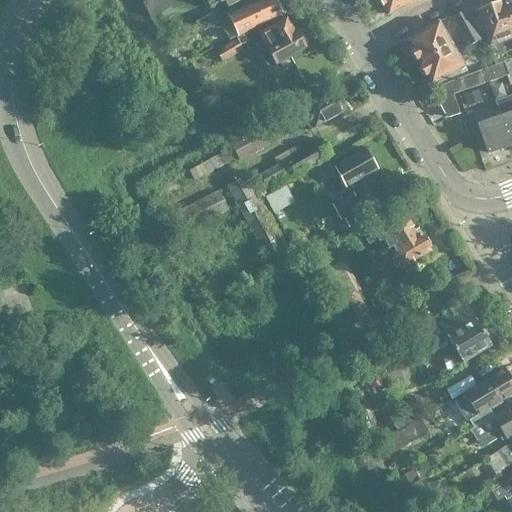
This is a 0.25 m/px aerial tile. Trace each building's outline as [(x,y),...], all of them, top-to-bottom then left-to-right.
[(206,0),(211,8),(225,1),(229,7),(241,0),(206,0)] [(281,14),(283,10),(280,5),(276,4),(274,0),(261,0),(244,9),(237,12),(243,23),(249,20),(254,29),(254,30),(257,28),(282,16),(281,14)] [(415,0),(376,0),(380,5),(384,7),(389,15),(415,0)] [(511,0),(502,4),(511,29),(511,0)] [(511,36),(511,29),(502,4),(479,13),(494,54),(496,58),(500,56),(505,54),(500,41),(511,36)] [(482,39),(465,11),(451,19),(468,47),(482,39)] [(288,60),(306,49),(305,46),(306,42),(303,36),(299,35),(297,32),(295,33),(287,19),(260,32),(257,28),(254,30),(254,29),(237,38),(237,40),(217,52),(223,62),(244,50),(242,46),(245,44),(249,50),(263,42),(267,49),(263,51),(262,56),(268,67),(273,68),(277,66),(280,64),(282,67),(289,62),(288,60)] [(452,44),(439,22),(406,41),(411,50),(410,54),(413,60),(417,61),(419,63),(452,44)] [(470,76),(452,44),(419,63),(420,65),(419,70),(423,76),(427,77),(431,85),(434,89),(470,76)] [(503,63),(500,56),(496,58),(494,54),(491,55),(496,66),(503,63)] [(460,114),(454,95),(508,76),(503,63),(496,66),(470,76),(434,89),(449,118),(460,114)] [(337,84),(298,105),(310,127),(349,106),(337,84)] [(229,137),(265,119),(258,105),(221,123),(229,137)] [(349,106),(310,127),(322,149),(361,128),(349,106)] [(511,145),(501,117),(500,117),(497,107),(488,110),(492,120),(478,125),(488,153),(511,145)] [(511,144),(511,113),(501,117),(511,145),(511,144)] [(294,126),(283,132),(287,140),(298,133),(294,126)] [(270,146),(259,127),(230,142),(233,148),(238,158),(240,162),(270,146)] [(298,133),(287,140),(291,147),(302,141),(298,133)] [(278,166),(287,161),(298,154),(294,148),(274,159),(278,166)] [(379,170),(367,149),(335,168),(347,188),(379,170)] [(215,159),(185,175),(203,207),(232,191),(215,159)] [(268,191),(295,176),(287,161),(278,166),(260,176),(268,191)] [(185,175),(156,191),(173,223),(203,207),(185,175)] [(275,211),(295,201),(287,185),(267,195),(275,211)] [(366,217),(352,192),(334,201),(348,226),(366,217)] [(247,213),(191,244),(208,275),(264,245),(247,213)] [(384,220),(362,233),(369,245),(382,237),(387,245),(383,247),(388,254),(391,252),(395,258),(391,261),(396,269),(400,267),(402,269),(404,268),(407,274),(416,268),(413,264),(416,263),(415,262),(431,252),(429,249),(429,248),(430,244),(427,239),(423,238),(422,238),(420,235),(417,237),(406,218),(389,228),(384,220)] [(264,245),(208,275),(225,305),(280,275),(264,245)] [(303,255),(295,260),(300,270),(309,265),(303,255)] [(309,265),(300,270),(305,279),(314,274),(309,265)] [(342,265),(323,275),(338,304),(333,306),(343,324),(346,329),(370,315),(357,293),(342,265)] [(314,274),(305,279),(310,288),(319,283),(314,274)] [(280,275),(225,305),(242,336),(297,306),(280,275)] [(319,283),(310,288),(315,297),(324,292),(319,283)] [(324,292),(315,297),(320,306),(329,301),(324,292)] [(329,301),(320,306),(325,315),(334,311),(329,301)] [(492,346),(467,305),(438,322),(447,338),(436,345),(444,358),(455,351),(463,364),(492,346)] [(477,416),(511,395),(511,380),(506,370),(465,395),(477,416)] [(454,385),(458,394),(478,385),(473,376),(454,385)] [(426,433),(418,420),(411,407),(390,419),(406,445),(426,433)] [(511,435),(511,408),(494,418),(500,428),(496,430),(502,442),(511,435)] [(511,443),(499,451),(508,466),(511,464),(511,443)]
